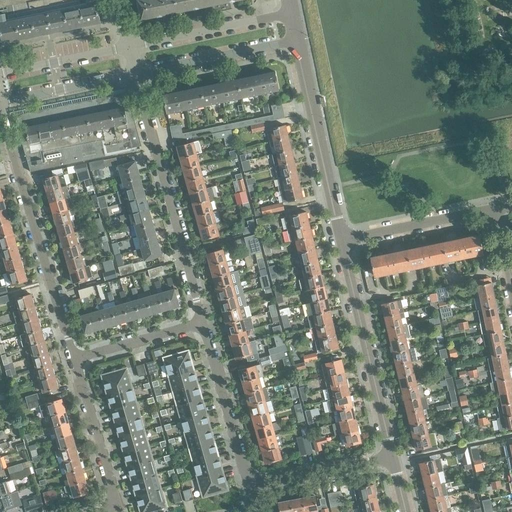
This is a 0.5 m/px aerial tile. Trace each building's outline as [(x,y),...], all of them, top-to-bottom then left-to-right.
[(99,23),(100,22),(100,21),(98,13),(96,4),(95,4),(93,0),(0,0),(0,8),(7,7),(7,9),(0,10),(0,15),(2,24),(0,24),(0,26),(3,42),(4,42),(19,39),(20,39),(35,36),(36,36),(36,35),(45,34),(51,32),(51,33),(52,32),(58,31),(67,29),(68,29),(83,26),(84,26),(84,25),(99,22),(99,23)] [(175,0),(137,0),(142,20),(143,20),(142,18),(157,15),(157,17),(163,16),(162,14),(178,10),(175,0)] [(213,0),(175,0),(178,10),(193,7),(194,10),(199,9),(199,6),(214,3),(213,0)] [(242,98),(279,90),(275,72),(238,79),(242,98)] [(205,105),(242,98),(238,79),(201,87),(205,105)] [(167,113),(205,105),(201,87),(164,95),(167,113)] [(127,95),(125,94),(122,93),(23,114),(20,115),(18,118),(17,121),(16,124),(30,172),(134,151),(134,148),(142,146),(128,98),(127,95)] [(252,132),(265,129),(263,123),(251,125),(252,132)] [(271,129),(267,130),(270,142),(288,138),(285,125),(271,129)] [(213,132),(212,133),(214,139),(232,135),(231,129),(230,129),(229,129),(224,130),(218,131),(213,132)] [(233,136),(224,138),(226,146),(235,144),(233,136)] [(288,138),(270,142),(271,147),(275,146),(277,153),(291,150),(291,149),(292,149),(290,141),(289,141),(288,138)] [(199,141),(193,142),(177,147),(181,159),(196,155),(202,153),(199,141)] [(277,153),(272,154),(274,161),(275,165),(275,167),(294,162),(294,161),(291,150),(277,153)] [(196,155),(181,159),(184,171),(199,166),(196,155)] [(116,157),(103,160),(89,163),(91,171),(105,168),(105,167),(117,165),(116,157)] [(246,160),(241,162),(244,171),(248,170),(251,169),(249,160),(246,160)] [(121,178),(139,173),(135,161),(118,166),(121,178)] [(294,162),(275,167),(276,171),(278,178),(283,177),(297,174),(297,173),(294,162)] [(84,164),(75,166),(76,172),(86,171),(84,164)] [(199,166),(184,171),(187,182),(203,178),(199,166)] [(139,173),(121,178),(125,190),(142,185),(139,173)] [(63,174),(58,175),(43,179),(47,191),(67,185),(63,174)] [(283,177),(278,178),(281,190),(300,186),(300,184),(299,181),(300,180),(298,174),(297,174),(283,177)] [(203,178),(187,182),(191,194),(206,190),(203,178)] [(90,179),(84,180),(86,188),(92,186),(90,179)] [(50,203),(64,198),(70,197),(67,185),(47,191),(50,203)] [(111,198),(126,194),(128,201),(145,196),(142,185),(125,190),(110,194),(111,198)] [(300,186),(281,190),(284,203),(288,202),(303,198),(300,186)] [(206,190),(191,194),(194,206),(209,201),(206,190)] [(240,192),(243,203),(249,201),(246,191),(240,192)] [(127,214),(131,213),(149,208),(145,196),(128,201),(123,203),(127,214)] [(50,203),(53,214),(68,210),(64,198),(50,203)] [(209,201),(194,206),(197,217),(212,213),(209,201)] [(254,211),(255,216),(284,209),(282,203),(257,209),(258,211),(254,211)] [(149,208),(131,213),(135,225),(152,220),(149,208)] [(0,223),(10,221),(6,210),(0,211),(0,223)] [(68,210),(53,214),(57,225),(71,221),(68,210)] [(212,213),(197,217),(200,228),(215,224),(220,223),(217,212),(212,213)] [(309,224),(306,212),(285,217),(288,229),(309,224)] [(269,216),(257,219),(258,226),(265,225),(270,223),(271,223),(269,216)] [(152,220),(135,225),(138,237),(155,232),(152,220)] [(242,229),(244,234),(244,235),(256,232),(253,220),(247,222),(249,227),(242,229)] [(0,236),(13,232),(10,221),(0,223),(0,236)] [(60,237),(74,233),(71,221),(57,225),(60,237)] [(215,224),(200,228),(203,240),(219,235),(215,224)] [(311,230),(310,228),(309,224),(288,229),(291,242),(296,241),(312,237),(312,236),(313,236),(312,229),(311,230)] [(13,232),(0,236),(0,246),(1,249),(17,244),(13,232)] [(155,232),(138,237),(141,248),(158,244),(155,232)] [(60,237),(63,248),(78,244),(74,233),(60,237)] [(257,234),(244,238),(246,244),(252,242),(254,248),(260,246),(257,234)] [(458,239),(443,243),(447,260),(483,253),(479,235),(464,238),(463,237),(458,238),(458,239)] [(312,237),(296,241),(299,253),(315,249),(312,237)] [(107,241),(102,242),(97,244),(99,250),(103,249),(109,248),(107,241)] [(411,268),(447,260),(443,243),(428,246),(427,245),(423,246),(423,247),(408,250),(411,268)] [(3,255),(4,261),(20,256),(17,244),(1,249),(0,249),(2,255),(3,255)] [(78,244),(63,248),(67,260),(81,255),(78,244)] [(158,244),(141,248),(145,260),(162,255),(158,244)] [(315,249),(299,253),(302,265),(318,261),(315,249)] [(207,254),(210,265),(226,261),(222,250),(207,254)] [(375,276),(411,268),(408,250),(392,253),(392,252),(387,253),(387,254),(371,258),(375,276)] [(115,256),(118,268),(123,266),(120,254),(115,256)] [(67,260),(70,271),(84,267),(81,255),(67,260)] [(6,267),(8,272),(24,268),(20,256),(4,261),(3,261),(5,267),(6,267)] [(112,260),(105,261),(108,272),(115,270),(112,260)] [(210,265),(214,277),(229,273),(226,261),(210,265)] [(318,261),(302,265),(305,278),(321,274),(320,269),(321,268),(320,263),(318,263),(318,261)] [(118,268),(121,276),(135,272),(133,264),(123,266),(118,268)] [(89,265),(84,267),(70,271),(74,282),(92,277),(89,265)] [(269,267),(270,274),(277,272),(275,265),(269,267)] [(162,267),(149,271),(151,278),(164,274),(162,267)] [(10,278),(12,284),(27,280),(24,268),(8,272),(7,272),(8,278),(10,278)] [(103,273),(105,280),(117,277),(115,270),(108,272),(103,273)] [(229,273),(214,277),(217,289),(232,285),(231,281),(232,281),(233,279),(232,276),(231,275),(230,275),(229,273)] [(302,292),(308,290),(324,286),(321,274),(305,278),(299,279),(302,292)] [(479,297),(479,298),(494,295),(492,282),(487,283),(486,278),(476,280),(479,291),(475,292),(476,297),(479,297)] [(217,289),(220,300),(235,296),(232,285),(217,289)] [(308,290),(311,303),(327,299),(327,298),(328,297),(326,291),(325,292),(324,286),(308,290)] [(94,295),(92,287),(79,291),(81,298),(83,298),(88,296),(94,295)] [(448,287),(437,290),(440,306),(448,304),(446,299),(450,298),(448,287)] [(174,289),(163,292),(168,310),(179,306),(174,289)] [(156,313),(168,310),(163,292),(151,296),(156,313)] [(18,310),(35,305),(31,294),(15,299),(16,304),(17,304),(18,310)] [(0,303),(10,301),(8,295),(0,297),(0,303)] [(479,298),(482,310),(497,307),(494,295),(479,298)] [(88,296),(83,298),(88,314),(92,312),(88,296)] [(144,316),(156,313),(151,296),(139,299),(144,316)] [(235,296),(220,300),(224,312),(239,308),(235,296)] [(139,299),(127,302),(132,320),(144,316),(139,299)] [(311,303),(314,315),(330,311),(327,299),(311,303)] [(116,306),(114,301),(110,303),(111,307),(104,309),(109,326),(121,323),(116,306)] [(385,316),(404,311),(403,306),(398,307),(397,301),(382,304),(385,316)] [(132,320),(127,302),(116,306),(121,323),(132,320)] [(448,305),(448,304),(440,306),(443,319),(454,316),(451,304),(448,305)] [(20,316),(22,322),(38,317),(35,305),(18,310),(17,310),(19,316),(20,316)] [(98,306),(99,310),(92,312),(97,330),(109,326),(104,309),(103,305),(98,306)] [(244,307),(239,308),(224,312),(227,324),(242,320),(247,318),(244,307)] [(484,321),(499,319),(497,307),(482,310),(477,311),(479,323),(484,322),(484,321)] [(333,323),(330,311),(314,315),(317,327),(333,323)] [(404,311),(385,316),(388,328),(403,325),(401,319),(405,318),(404,311)] [(85,333),(97,330),(92,312),(88,314),(80,316),(85,333)] [(24,328),(25,333),(41,328),(38,317),(22,322),(21,322),(23,328),(24,328)] [(479,323),(482,334),(501,330),(499,319),(484,321),(484,322),(479,323)] [(242,320),(227,324),(230,335),(245,331),(242,320)] [(312,328),(315,341),(336,336),(334,330),(336,330),(334,324),(333,324),(333,323),(317,327),(312,328)] [(391,340),(406,337),(411,336),(408,323),(403,325),(388,328),(391,340)] [(280,325),(272,327),(275,335),(282,333),(280,325)] [(25,346),(28,345),(45,341),(41,328),(25,333),(24,333),(26,339),(23,340),(25,346)] [(484,346),(485,346),(504,342),(501,330),(482,334),(484,346)] [(230,335),(233,347),(249,343),(245,331),(230,335)] [(339,348),(336,336),(315,341),(318,353),(339,348)] [(406,337),(391,340),(394,352),(409,349),(406,337)] [(285,341),(286,344),(287,348),(295,346),(293,339),(285,341)] [(26,351),(28,357),(48,351),(45,341),(28,345),(29,351),(26,351)] [(237,358),(252,354),(258,352),(254,341),(249,343),(233,347),(237,358)] [(490,351),(492,358),(506,355),(504,342),(485,346),(486,352),(490,351)] [(6,343),(0,345),(0,353),(0,354),(5,353),(4,351),(8,350),(6,343)] [(288,351),(287,348),(286,344),(269,349),(270,356),(288,351)] [(409,349),(394,352),(397,364),(412,361),(418,360),(415,348),(409,349)] [(48,351),(28,357),(28,358),(31,369),(51,363),(48,351)] [(164,358),(169,377),(193,370),(188,351),(164,358)] [(290,357),(288,351),(270,356),(272,362),(290,357)] [(316,353),(303,356),(305,362),(317,359),(316,353)] [(490,371),(509,367),(506,355),(492,358),(488,359),(490,371)] [(344,372),(342,360),(322,364),(325,376),(344,372)] [(147,363),(150,374),(157,372),(154,361),(146,363),(146,364),(147,363)] [(412,361),(397,364),(399,377),(414,373),(412,361)] [(35,381),(38,380),(55,375),(51,363),(31,369),(32,370),(34,370),(35,374),(34,374),(33,376),(34,380),(35,381)] [(293,366),(295,371),(306,368),(305,363),(293,366)] [(144,364),(136,366),(139,377),(147,375),(144,364)] [(240,370),(243,381),(243,382),(258,378),(263,377),(260,365),(240,370)] [(446,379),(452,377),(449,365),(443,367),(446,379)] [(492,383),(497,382),(511,379),(509,367),(490,371),(492,383)] [(102,376),(107,394),(132,388),(126,369),(102,376)] [(169,377),(173,391),(198,384),(193,370),(169,377)] [(344,372),(325,376),(327,388),(347,383),(344,372)] [(414,373),(399,377),(402,388),(417,385),(414,373)] [(41,385),(43,392),(59,388),(55,375),(38,380),(40,386),(41,385)] [(243,382),(246,394),(262,390),(258,378),(243,382)] [(453,378),(445,379),(448,391),(449,391),(455,390),(453,378)] [(511,390),(511,381),(511,379),(497,382),(492,383),(490,383),(492,395),(499,394),(511,390)] [(334,399),(350,395),(347,383),(327,388),(330,400),(334,399)] [(198,384),(173,391),(177,406),(202,399),(198,384)] [(422,384),(417,385),(402,388),(405,401),(420,397),(425,396),(422,384)] [(107,394),(112,409),(136,402),(132,388),(107,394)] [(267,388),(262,390),(246,394),(250,405),(265,401),(270,400),(267,388)] [(455,390),(449,391),(452,404),(458,402),(455,390)] [(511,390),(499,394),(501,405),(511,402),(511,390)] [(39,399),(37,393),(26,397),(26,399),(21,400),(22,404),(39,399)] [(350,395),(334,399),(337,410),(353,406),(350,395)] [(420,397),(405,401),(408,412),(426,408),(425,403),(422,404),(420,397)] [(23,409),(29,407),(29,408),(41,405),(39,399),(22,404),(23,409)] [(49,414),(65,409),(62,399),(46,404),(47,409),(48,409),(49,414)] [(177,406),(181,420),(206,413),(202,399),(177,406)] [(250,405),(253,416),(268,412),(265,401),(250,405)] [(140,416),(136,402),(112,409),(116,423),(140,416)] [(500,418),(511,415),(511,402),(501,405),(498,406),(500,418)] [(353,406),(337,410),(340,422),(356,418),(353,406)] [(426,408),(408,412),(411,425),(426,421),(424,413),(427,413),(426,408)] [(65,409),(49,414),(48,415),(50,421),(51,420),(53,426),(69,422),(65,409)] [(253,416),(256,428),(271,424),(268,412),(253,416)] [(206,413),(181,420),(186,435),(210,428),(206,413)] [(511,415),(500,418),(498,418),(500,431),(511,428),(511,415)] [(116,423),(120,438),(144,431),(140,416),(116,423)] [(356,418),(340,422),(343,434),(358,430),(356,418)] [(426,421),(411,425),(414,437),(428,433),(431,432),(430,428),(427,429),(426,421)] [(55,438),(72,433),(69,422),(53,426),(48,428),(52,439),(55,438)] [(256,428),(259,440),(274,436),(273,431),(281,429),(279,422),(271,424),(256,428)] [(186,435),(190,449),(214,442),(210,428),(186,435)] [(304,442),(310,441),(309,435),(307,428),(302,430),(303,436),(304,442)] [(358,430),(343,434),(346,446),(361,442),(358,430)] [(148,445),(144,431),(120,438),(121,441),(124,452),(148,445)] [(72,433),(55,438),(57,444),(58,444),(59,449),(75,445),(72,433)] [(428,433),(414,437),(415,442),(417,450),(431,446),(428,433)] [(259,440),(263,451),(278,447),(283,446),(279,434),(274,436),(259,440)] [(304,442),(303,436),(297,438),(301,455),(307,454),(304,442)] [(327,437),(318,439),(313,441),(316,451),(322,450),(320,443),(328,441),(327,437)] [(307,454),(313,452),(310,441),(304,442),(307,454)] [(214,442),(190,449),(194,463),(218,456),(214,442)] [(58,462),(79,456),(75,445),(59,449),(55,450),(58,462)] [(124,452),(128,467),(152,460),(148,445),(124,452)] [(470,447),(474,464),(481,462),(478,446),(470,447)] [(278,447),(263,451),(266,463),(281,459),(278,447)] [(471,463),(467,448),(457,451),(459,458),(463,457),(465,465),(471,463)] [(65,473),(82,468),(79,456),(58,462),(62,474),(65,473)] [(194,463),(198,478),(222,471),(218,456),(194,463)] [(423,476),(438,472),(443,471),(440,458),(420,463),(423,476)] [(132,481),(156,474),(152,460),(128,467),(132,481)] [(30,461),(21,464),(23,470),(30,468),(32,467),(30,461)] [(21,464),(8,468),(10,474),(23,470),(21,464)] [(10,474),(12,480),(31,474),(30,468),(23,470),(10,474)] [(82,468),(65,473),(67,479),(68,478),(70,484),(86,480),(82,468)] [(222,471),(198,478),(203,497),(228,490),(222,471)] [(426,488),(440,484),(438,472),(423,476),(426,488)] [(132,481),(136,495),(160,488),(156,474),(132,481)] [(86,480),(70,484),(69,484),(71,490),(72,490),(74,496),(89,492),(86,480)] [(0,483),(0,496),(12,493),(8,481),(0,483)] [(429,500),(443,496),(448,495),(445,483),(440,484),(426,488),(429,500)] [(362,500),(376,497),(373,485),(359,488),(362,500)] [(149,511),(166,507),(160,488),(136,495),(140,511),(149,511)] [(49,492),(52,503),(59,501),(55,489),(49,492)] [(185,502),(194,499),(191,489),(183,491),(186,501),(185,501),(185,502)] [(331,507),(333,507),(340,506),(344,505),(341,491),(328,494),(331,507)] [(52,503),(49,492),(43,493),(47,504),(52,503)] [(183,502),(180,492),(172,494),(175,505),(184,502),(183,502)] [(15,504),(12,493),(0,496),(0,509),(6,507),(7,509),(14,507),(14,505),(15,504)] [(24,503),(24,504),(26,511),(44,506),(40,495),(34,497),(34,500),(24,503)] [(443,496),(429,500),(431,511),(451,507),(448,495),(443,496)] [(303,498),(305,511),(308,511),(317,510),(315,496),(303,498)] [(359,511),(368,511),(379,509),(376,497),(362,500),(357,501),(359,511)] [(290,500),(292,511),(305,511),(303,498),(290,500)] [(292,511),(290,500),(279,502),(280,511),(292,511)] [(490,502),(483,504),(485,511),(492,510),(490,502)]
